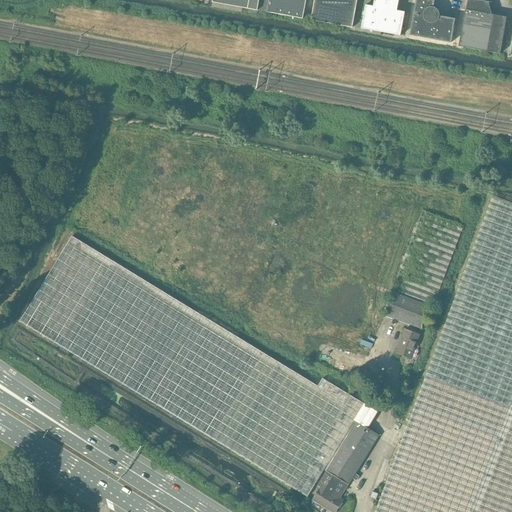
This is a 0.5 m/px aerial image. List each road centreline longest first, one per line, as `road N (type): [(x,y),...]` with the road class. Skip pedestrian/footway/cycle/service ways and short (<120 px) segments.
road 1 (secondary): [(205,511),(58,425)]
road 2 (secondary): [(0,424),(139,511)]
